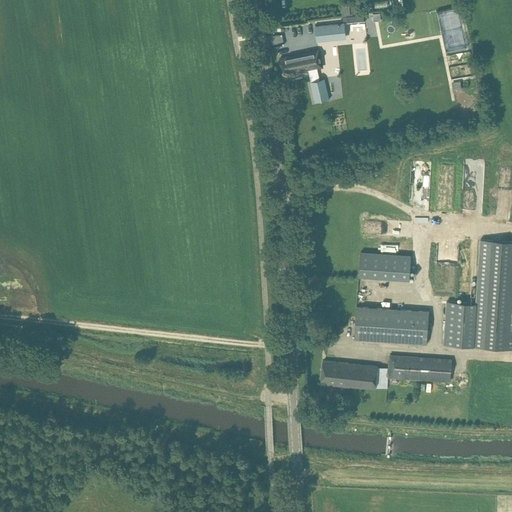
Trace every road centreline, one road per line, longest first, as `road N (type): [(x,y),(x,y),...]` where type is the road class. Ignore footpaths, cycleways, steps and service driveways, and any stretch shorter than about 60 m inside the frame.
road 1 (track): [(0,401),(296,462),(511,474)]
road 2 (unclassified): [(299,511),(279,178),(251,0)]
road 3 (track): [(267,397),(0,352)]
road 4 (track): [(511,434),(396,433),(293,412)]
